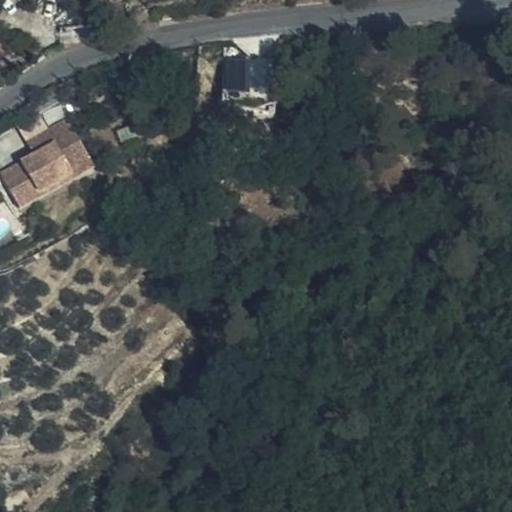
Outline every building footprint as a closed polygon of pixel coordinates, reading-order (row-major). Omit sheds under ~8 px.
[(0,48),(8,37),(0,31),(0,48)] [(83,119),(60,131),(80,171),(83,170),(80,163),(101,153),(83,119)] [(80,171),(60,131),(43,139),(49,154),(16,172),(26,190),(45,181),(47,188),(80,171)] [(83,170),(80,171),(83,178),(108,165),(101,153),(80,163),(83,170)] [(45,181),(26,190),(34,206),(83,178),(80,171),(47,188),(45,181)]
